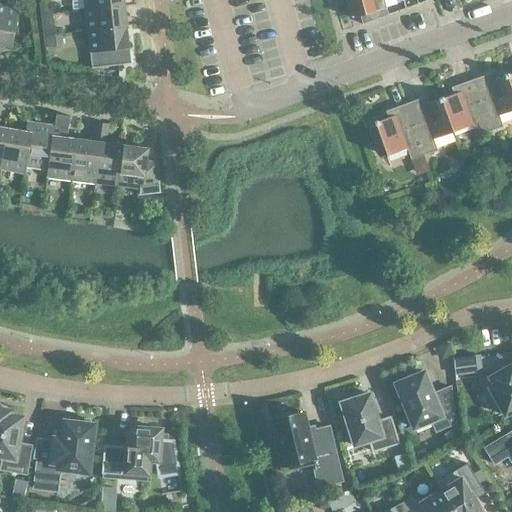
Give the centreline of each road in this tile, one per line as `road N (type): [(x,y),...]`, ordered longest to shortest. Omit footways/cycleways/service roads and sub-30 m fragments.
road 1 (residential): [(0,375),(135,396),(271,387),(357,365),(511,307)]
road 2 (residential): [(246,113),(511,14)]
